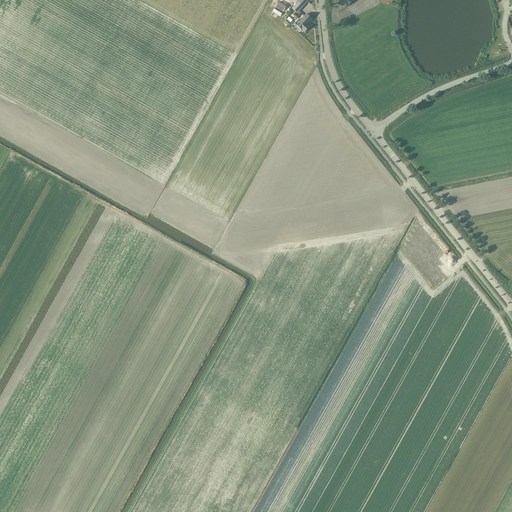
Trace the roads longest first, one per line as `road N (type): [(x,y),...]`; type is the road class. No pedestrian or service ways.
road 1 (tertiary): [(511,306),(372,130)]
road 2 (unclassified): [(372,130),(435,91),(511,62)]
